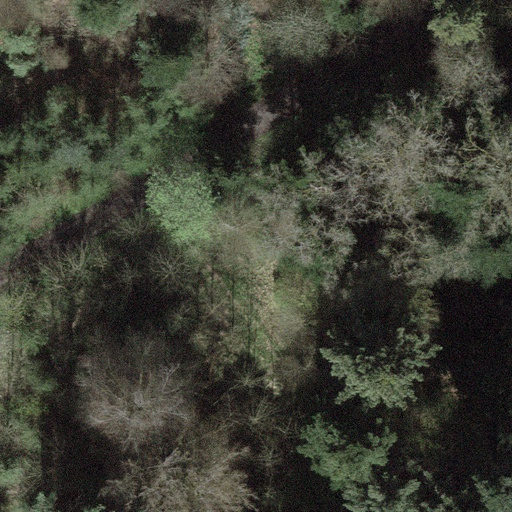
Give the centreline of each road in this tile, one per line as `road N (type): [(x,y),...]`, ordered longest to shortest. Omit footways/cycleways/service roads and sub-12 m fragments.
road 1 (track): [(0,335),(511,23)]
road 2 (track): [(199,217),(382,511)]
